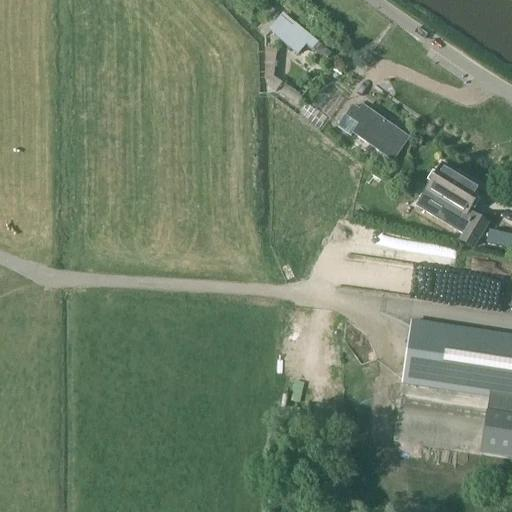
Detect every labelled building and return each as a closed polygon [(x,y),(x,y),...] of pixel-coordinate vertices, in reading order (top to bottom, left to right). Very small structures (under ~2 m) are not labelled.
[(311,39),(310,39),(284,16),(270,31),(282,41),(281,42),(297,56),(306,45),(326,62),(331,56),(311,39)] [(392,163),(408,140),(364,109),(360,114),(352,108),(346,117),(342,114),(335,124),(336,128),(350,138),(352,135),(392,163)] [(467,213),(481,191),(441,167),(416,208),(463,236),(474,218),(467,213)] [(472,249),(486,225),(474,218),(463,236),(460,242),(472,249)] [(511,242),(484,236),(481,247),(511,254),(511,242)] [(511,338),(411,324),(402,385),(488,398),(479,456),(511,460),(511,338)] [(401,417),(398,439),(459,448),(461,434),(477,436),(478,427),(457,424),(459,411),(446,409),(444,424),(429,422),(430,413),(431,413),(432,402),(418,400),(415,419),(401,417)]
